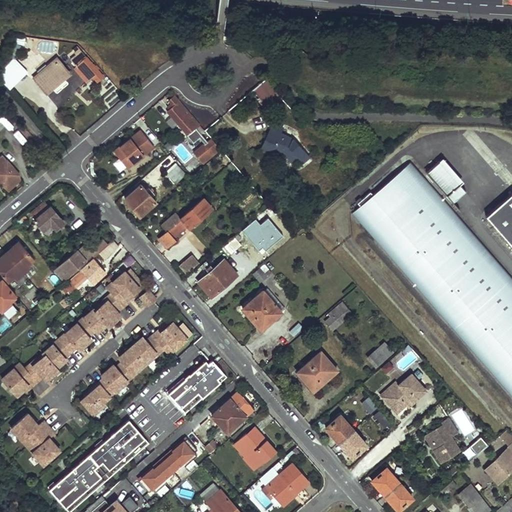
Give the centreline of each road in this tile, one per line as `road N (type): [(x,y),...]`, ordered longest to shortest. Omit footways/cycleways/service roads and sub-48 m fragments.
road 1 (residential): [(345,483),(67,164)]
road 2 (residential): [(67,164),(172,73)]
road 3 (unknown): [(511,162),(472,215),(511,273)]
